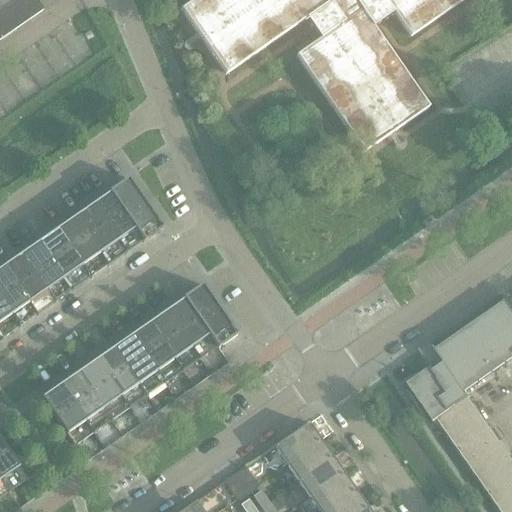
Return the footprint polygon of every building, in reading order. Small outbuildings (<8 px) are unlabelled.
[(60,0),(17,0),(25,19),(62,5),(60,0)] [(195,0),(181,10),(226,75),(307,19),(321,40),(297,57),(364,154),(429,109),(373,28),(393,14),(410,38),(465,0),(195,0)] [(62,5),(25,19),(34,40),(70,26),(62,5)] [(109,193),(109,194),(111,196),(112,195),(143,241),(143,242),(143,243),(163,230),(128,180),(109,193)] [(109,194),(93,206),(127,255),(126,253),(143,242),(143,241),(112,195),(111,196),(109,194)] [(93,206),(75,218),(109,267),(108,266),(125,254),(126,255),(127,255),(93,206)] [(75,218),(57,231),(91,280),(91,278),(108,266),(109,268),(109,267),(75,218)] [(57,231),(39,243),(73,292),(74,292),(73,290),(90,279),(91,280),(57,231)] [(39,243),(22,255),(56,304),(55,303),(72,291),(73,292),(39,243)] [(22,255),(4,268),(38,317),(37,315),(54,303),(55,305),(56,304),(22,255)] [(4,268),(0,270),(0,299),(20,329),(20,327),(37,316),(38,317),(4,268)] [(183,300),(183,301),(185,302),(186,302),(218,348),(217,348),(217,350),(237,336),(202,286),(183,300)] [(0,299),(0,339),(1,341),(1,340),(2,342),(3,341),(2,340),(19,328),(20,329),(0,299)] [(183,301),(167,312),(201,361),(200,360),(217,348),(218,348),(186,302),(185,302),(183,301)] [(431,369),(407,385),(434,423),(437,421),(468,399),(469,399),(466,394),(511,362),(511,311),(506,302),(435,352),(444,365),(433,372),(431,369)] [(167,312),(149,325),(183,374),(182,372),(199,360),(200,362),(201,361),(167,312)] [(149,325),(131,337),(165,386),(165,385),(182,373),(183,374),(149,325)] [(131,337),(113,349),(147,398),(148,398),(147,397),(164,385),(165,386),(131,337)] [(113,349),(96,362),(130,411),(129,409),(146,397),(147,399),(147,398),(113,349)] [(96,362),(78,374),(112,423),(111,422),(128,410),(129,411),(130,411),(96,362)] [(78,374),(60,386),(94,435),(95,435),(94,434),(111,422),(112,423),(78,374)] [(60,386),(41,399),(75,447),(76,448),(77,448),(76,446),(93,434),(94,436),(94,435),(60,386)] [(511,511),(511,461),(468,399),(437,421),(500,511),(511,511)] [(308,425),(275,448),(287,466),(320,443),(308,425)] [(0,440),(0,480),(10,494),(9,493),(26,481),(27,482),(28,482),(27,480),(0,440)] [(320,443),(287,466),(299,483),(332,460),(320,443)] [(332,460),(299,483),(310,499),(344,476),(332,460)] [(245,469),(235,476),(248,495),(258,488),(245,469)] [(235,476),(225,483),(238,502),(248,495),(235,476)] [(344,476),(310,499),(319,511),(328,511),(355,493),(344,476)] [(0,480),(0,499),(8,493),(9,495),(10,494),(0,480)] [(254,497),(261,509),(269,503),(261,492),(254,497)] [(355,493),(328,511),(363,511),(367,510),(355,493)] [(241,506),(245,511),(256,511),(249,501),(241,506)] [(275,511),(269,503),(261,509),(263,511),(275,511)]
